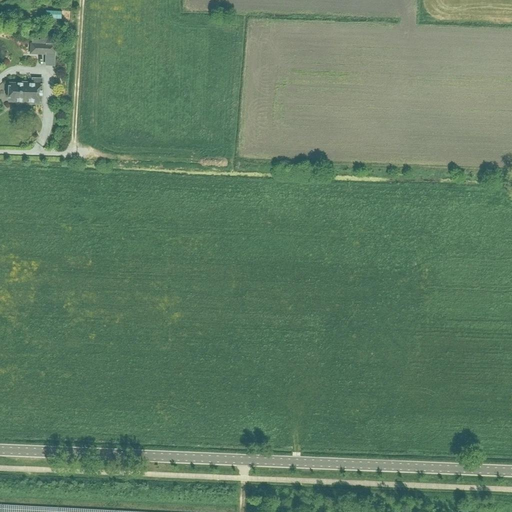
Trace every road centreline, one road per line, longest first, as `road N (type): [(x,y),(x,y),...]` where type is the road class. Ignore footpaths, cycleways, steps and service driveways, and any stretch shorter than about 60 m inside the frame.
road 1 (tertiary): [(511,471),(0,449)]
road 2 (track): [(0,155),(511,176)]
road 3 (track): [(71,157),(81,0)]
